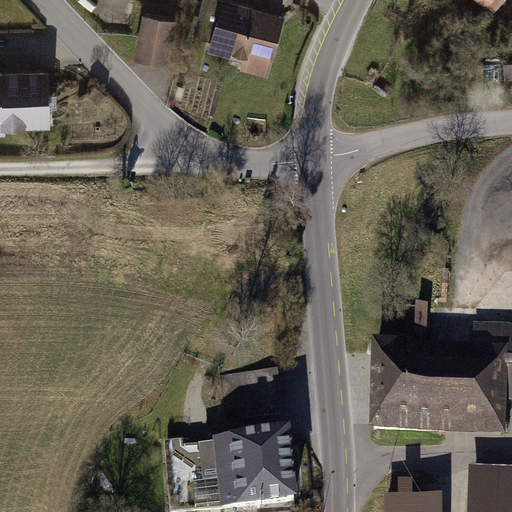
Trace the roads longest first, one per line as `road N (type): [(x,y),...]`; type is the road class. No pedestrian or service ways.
road 1 (secondary): [(315,158),(338,511)]
road 2 (residential): [(201,145),(145,102),(43,0)]
road 3 (residential): [(0,168),(170,163),(201,145)]
road 4 (residential): [(511,122),(315,158)]
road 5 (secondary): [(357,0),(315,108),(315,158)]
